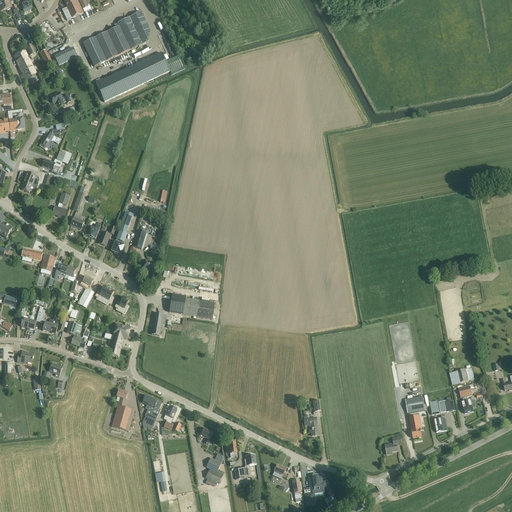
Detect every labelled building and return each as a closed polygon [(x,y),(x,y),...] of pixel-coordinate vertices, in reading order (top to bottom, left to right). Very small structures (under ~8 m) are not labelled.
[(67,21),(72,19),(83,13),(79,4),(77,0),(75,0),(73,1),(72,0),(63,0),(67,8),(62,10),(67,21)] [(84,13),(88,11),(87,8),(88,7),(84,0),(81,0),(79,1),(84,13)] [(10,2),(10,3),(11,4),(0,7),(0,11),(0,12),(12,8),(13,10),(17,9),(16,5),(15,6),(13,1),(10,2)] [(21,7),(22,9),(24,14),(32,10),(29,4),(27,1),(20,5),(21,7)] [(150,32),(141,12),(129,18),(142,45),(148,42),(150,32)] [(117,24),(119,27),(130,51),(142,45),(129,18),(117,24)] [(167,42),(170,40),(162,25),(158,26),(167,42)] [(119,27),(107,33),(118,56),(130,51),(119,27)] [(95,38),(106,62),(118,56),(107,33),(95,38)] [(83,44),(94,68),(106,62),(95,38),(83,44)] [(26,47),(30,56),(35,54),(36,53),(31,44),(26,47)] [(55,57),(58,64),(59,66),(78,58),(73,48),(55,57)] [(40,53),(48,70),(54,66),(46,50),(40,53)] [(25,51),(13,57),(18,66),(29,60),(25,51)] [(161,54),(148,60),(157,78),(170,72),(161,54)] [(18,66),(24,77),(31,73),(28,69),(33,67),(29,60),(18,66)] [(135,66),(144,84),(157,78),(148,60),(135,66)] [(144,84),(135,66),(122,72),(131,91),(144,84)] [(32,82),(38,78),(33,67),(28,69),(31,73),(24,77),(27,84),(32,82)] [(122,72),(109,78),(117,97),(131,91),(122,72)] [(104,103),(117,97),(109,78),(96,84),(104,103)] [(66,102),(67,104),(71,102),(68,95),(64,97),(64,98),(62,99),(59,93),(54,95),(50,97),(53,104),(57,102),(59,108),(64,106),(63,104),(66,102)] [(3,105),(11,104),(10,95),(2,95),(3,105)] [(9,120),(10,132),(24,130),(23,119),(9,120)] [(0,121),(0,134),(5,134),(5,132),(10,132),(9,120),(0,121)] [(55,125),(56,129),(51,130),(52,134),(62,132),(61,127),(65,127),(65,123),(55,125)] [(57,139),(48,133),(41,144),(40,146),(41,147),(44,150),(46,148),(48,149),(51,144),(48,143),(49,141),(54,142),(57,139)] [(56,161),(68,165),(72,155),(60,151),(56,161)] [(42,167),(52,171),(54,166),(60,169),(62,163),(55,160),(54,163),(45,160),(42,167)] [(70,161),(66,170),(72,172),(75,163),(70,161)] [(27,172),(25,178),(30,180),(29,181),(34,182),(36,176),(27,172)] [(52,176),(47,175),(43,187),(48,188),(50,181),(52,176)] [(30,180),(25,178),(22,185),(23,185),(21,190),(29,193),(30,189),(32,190),(33,188),(37,189),(38,186),(33,184),(34,182),(29,181),(30,180)] [(68,187),(75,189),(77,183),(70,181),(68,187)] [(73,210),(77,212),(84,195),(83,194),(85,188),(82,187),(73,210)] [(162,190),(160,202),(166,203),(168,191),(162,190)] [(60,218),(63,219),(65,215),(66,211),(61,209),(62,205),(66,206),(69,196),(70,197),(71,194),(65,192),(64,195),(61,194),(58,203),(59,204),(57,208),(55,207),(52,215),(60,218)] [(153,209),(151,214),(164,218),(165,212),(153,209)] [(128,213),(125,212),(119,228),(127,231),(133,215),(128,213)] [(70,226),(81,230),(84,222),(74,218),(70,226)] [(0,234),(6,238),(6,239),(12,229),(3,223),(3,222),(2,222),(0,225),(0,234)] [(85,235),(95,240),(95,239),(101,227),(101,224),(98,223),(97,225),(96,225),(95,229),(89,226),(85,235)] [(146,234),(138,231),(133,247),(141,250),(146,234)] [(118,254),(121,255),(124,246),(121,245),(122,243),(124,243),(127,235),(119,232),(116,240),(117,241),(116,243),(115,243),(112,252),(115,253),(114,254),(118,255),(118,254)] [(98,244),(106,247),(108,242),(110,235),(103,233),(100,239),(98,244)] [(22,257),(41,262),(43,254),(23,250),(22,257)] [(44,256),(41,270),(52,273),(55,259),(44,256)] [(143,272),(144,268),(151,271),(151,272),(154,273),(157,264),(146,261),(143,272)] [(57,269),(54,280),(57,281),(58,276),(65,279),(66,275),(69,268),(63,265),(61,270),(57,269)] [(72,278),(73,275),(75,270),(69,268),(66,275),(65,279),(68,280),(69,278),(71,279),(72,278)] [(89,291),(91,287),(90,287),(93,281),(86,277),(83,282),(78,281),(77,282),(76,287),(75,289),(79,291),(82,286),(87,288),(78,304),(86,309),(86,308),(94,294),(89,291)] [(99,291),(95,299),(98,301),(97,302),(102,305),(109,291),(108,290),(105,288),(105,289),(103,288),(101,292),(99,291)] [(109,291),(102,305),(108,308),(109,306),(112,308),(117,300),(116,299),(115,299),(116,297),(116,296),(117,295),(115,294),(115,293),(109,291)] [(18,300),(6,297),(4,303),(16,306),(18,300)] [(172,297),(170,313),(212,320),(215,304),(172,297)] [(118,303),(115,309),(117,310),(117,312),(121,314),(122,314),(126,316),(130,307),(127,306),(130,300),(129,300),(129,299),(126,298),(126,299),(124,298),(121,305),(118,303)] [(155,314),(152,335),(160,336),(161,326),(164,326),(166,316),(155,314)] [(21,327),(27,329),(31,317),(29,316),(27,320),(23,319),(21,327)] [(31,317),(27,329),(34,331),(36,323),(33,322),(34,318),(31,317)] [(53,321),(49,333),(55,335),(57,330),(58,327),(59,323),(56,322),(57,319),(54,318),(53,321)] [(0,325),(2,326),(2,327),(9,332),(11,329),(12,326),(13,325),(9,322),(8,324),(5,322),(0,319),(0,325)] [(43,331),(49,333),(53,321),(50,320),(48,324),(45,323),(44,326),(43,331)] [(68,328),(67,333),(74,336),(71,344),(79,347),(81,342),(81,341),(76,339),(77,336),(78,334),(79,334),(81,330),(82,326),(77,325),(74,323),(71,322),(70,325),(68,328)] [(116,325),(113,336),(124,338),(123,339),(127,340),(130,329),(126,327),(116,325)] [(79,347),(79,348),(84,350),(86,345),(87,341),(89,336),(84,335),(82,339),(81,341),(81,342),(79,347)] [(109,350),(115,351),(120,352),(123,339),(124,338),(113,336),(110,348),(109,350)] [(104,346),(102,352),(106,354),(108,355),(118,358),(120,352),(115,351),(109,350),(110,348),(107,347),(104,346)] [(26,364),(26,361),(32,362),(33,354),(22,353),(21,357),(18,357),(17,363),(26,364)] [(52,364),(50,369),(49,371),(56,374),(55,377),(59,378),(62,368),(52,364)] [(466,370),(449,374),(452,386),(463,383),(475,380),(472,372),(472,368),(466,370)] [(505,380),(502,381),(503,386),(504,385),(505,391),(509,390),(509,391),(511,390),(511,376),(510,377),(511,384),(506,385),(505,380)] [(458,390),(461,399),(468,397),(469,400),(473,399),(470,387),(458,390)] [(111,427),(129,432),(134,412),(124,408),(126,400),(125,400),(127,393),(118,391),(117,397),(120,398),(111,427)] [(144,401),(142,403),(147,406),(145,409),(148,410),(145,417),(143,421),(142,423),(143,430),(144,430),(146,430),(146,429),(147,428),(151,430),(152,429),(153,426),(155,421),(159,415),(161,410),(159,410),(162,404),(157,402),(157,401),(146,396),(144,401)] [(447,399),(448,402),(445,402),(447,412),(455,411),(453,401),(450,401),(450,398),(447,399)] [(407,401),(405,402),(408,414),(425,411),(423,399),(413,400),(411,401),(409,401),(407,401)] [(319,401),(313,402),(314,413),(321,412),(320,403),(319,401)] [(437,401),(430,403),(432,415),(440,414),(437,401)] [(465,403),(462,404),(463,407),(463,409),(465,414),(473,412),(472,409),(472,407),(471,403),(470,401),(468,402),(465,403)] [(164,427),(169,430),(171,431),(174,425),(171,424),(175,415),(177,410),(169,407),(167,412),(164,419),(167,421),(164,427)] [(409,419),(413,439),(422,438),(420,430),(422,429),(420,417),(409,419)] [(436,433),(447,431),(444,418),(434,420),(435,426),(434,426),(434,429),(436,429),(436,433)] [(316,419),(304,420),(305,427),(305,426),(309,425),(310,434),(311,434),(312,437),(318,436),(316,425),(317,425),(316,419)] [(176,423),(172,430),(178,433),(181,425),(176,423)] [(208,445),(210,441),(209,440),(212,434),(204,430),(203,432),(202,431),(200,431),(198,434),(200,435),(201,436),(201,435),(204,437),(204,439),(206,440),(204,444),(208,445)] [(402,446),(401,441),(400,437),(393,439),(394,444),(385,445),(386,454),(387,455),(392,455),(392,453),(398,452),(397,446),(402,446)] [(236,444),(229,445),(230,458),(234,457),(234,453),(237,453),(236,444)] [(211,459),(206,468),(210,470),(206,479),(208,479),(206,484),(212,487),(214,482),(219,485),(225,474),(218,471),(221,464),(224,458),(217,454),(214,461),(211,459)] [(245,463),(246,468),(246,469),(234,471),(236,481),(244,479),(244,477),(249,476),(247,469),(249,468),(249,466),(256,465),(255,455),(245,457),(246,463),(245,463)] [(286,470),(277,466),(274,472),(272,476),(281,480),(282,477),(284,478),(288,480),(290,476),(287,474),(286,475),(284,474),(286,470)] [(159,473),(155,474),(156,483),(161,483),(165,482),(165,477),(164,473),(159,473)] [(310,488),(305,489),(305,495),(307,505),(315,504),(313,494),(323,493),(323,487),(325,487),(324,483),(322,483),(321,477),(317,478),(317,477),(312,477),(313,478),(309,479),(310,488)] [(299,481),(292,482),(294,493),(301,492),(299,483),(299,481)] [(332,501),(328,503),(330,507),(337,503),(333,496),(330,497),(332,501)]
